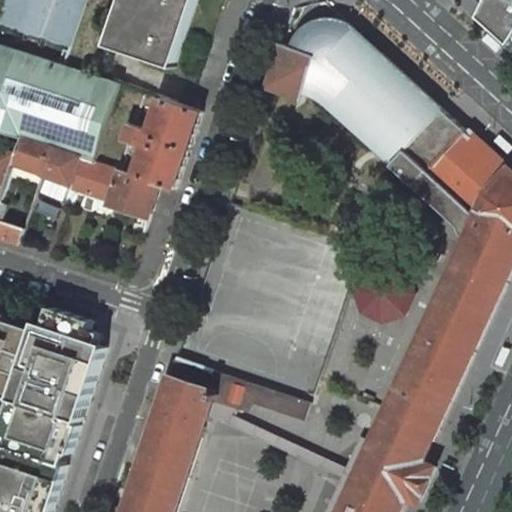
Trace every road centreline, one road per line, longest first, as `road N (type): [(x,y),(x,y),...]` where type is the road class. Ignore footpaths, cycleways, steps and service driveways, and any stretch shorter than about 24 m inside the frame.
road 1 (residential): [(161,307),(265,0)]
road 2 (residential): [(94,511),(161,307)]
road 3 (residential): [(0,257),(161,307)]
road 4 (primary): [(511,98),(403,0)]
